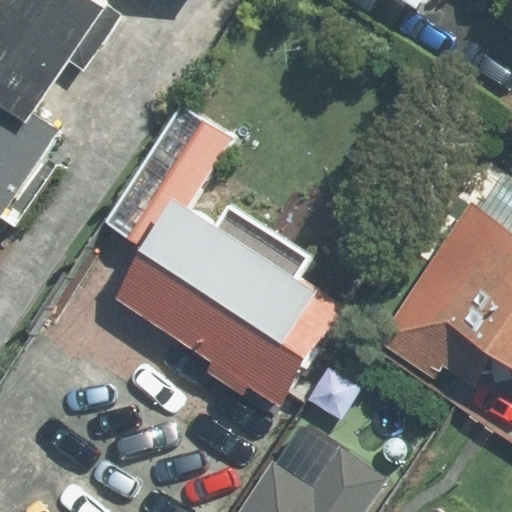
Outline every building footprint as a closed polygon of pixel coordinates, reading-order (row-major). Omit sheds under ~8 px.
[(88,0),(0,0),(0,223),(120,18),(88,0)] [(229,0),(197,0),(220,14),(229,0)] [(346,0),(412,43),(440,0),(346,0)] [(239,142),(190,110),(72,290),(289,431),(360,323),(192,213),(239,142)] [(511,216),(473,193),(381,348),(461,394),(486,352),(511,367),(511,216)] [(300,430),(245,511),(374,511),(390,489),(300,430)]
